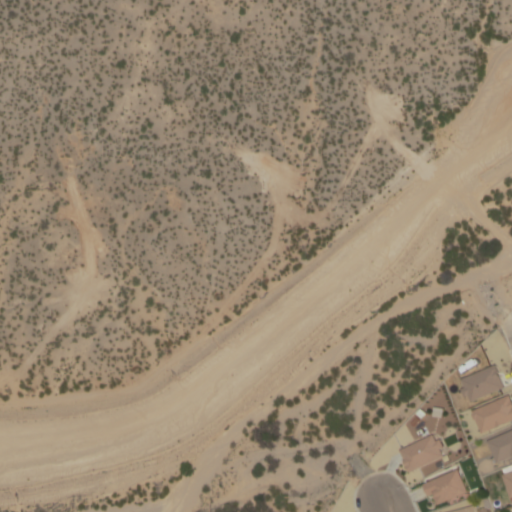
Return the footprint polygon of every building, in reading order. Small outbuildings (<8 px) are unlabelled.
[(506,388),(498,365),(460,378),(468,401),(506,388)] [(480,432),(511,421),(511,398),(511,395),(472,409),(480,432)] [(495,461),(511,456),(511,430),(488,437),(495,461)] [(411,472),(446,455),(434,433),(400,450),(411,472)] [(436,507),(469,492),(458,468),(425,483),(436,507)] [(510,497),(511,496),(511,470),(503,473),(510,497)]
